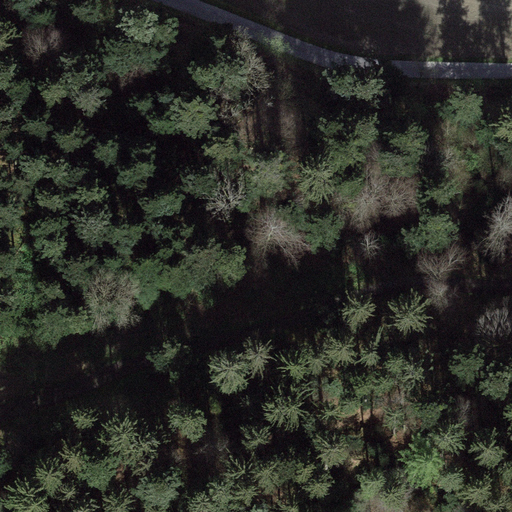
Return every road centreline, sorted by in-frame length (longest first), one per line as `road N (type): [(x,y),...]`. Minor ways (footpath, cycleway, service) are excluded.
road 1 (track): [(511,282),(370,291),(0,414)]
road 2 (track): [(183,0),(335,59),(511,69)]
